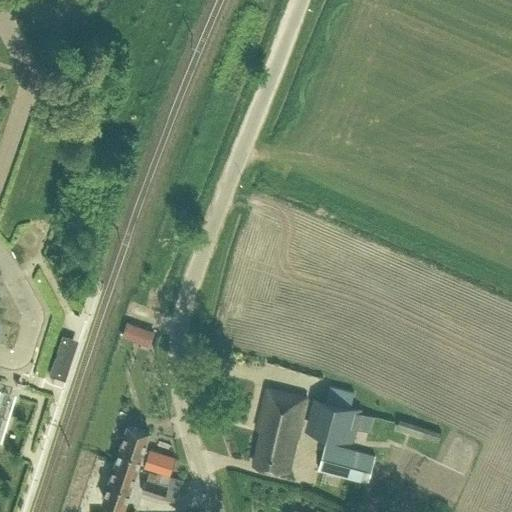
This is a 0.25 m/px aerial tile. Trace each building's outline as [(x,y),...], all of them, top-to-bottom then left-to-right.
[(0,412),(12,416),(18,390),(0,385),(0,412)] [(328,385),(324,399),(349,405),(353,391),(328,385)] [(307,397),(267,387),(257,428),(261,429),(253,461),(288,470),(296,438),(297,438),(307,397)] [(359,408),(313,396),(304,428),(351,440),(359,408)] [(128,424),(116,461),(138,468),(150,431),(128,424)] [(0,427),(0,441),(4,443),(8,430),(0,427)] [(373,454),(322,441),(315,469),(366,482),(373,454)] [(169,458),(147,450),(143,463),(165,471),(169,458)] [(138,468),(116,461),(103,498),(125,505),(138,468)] [(157,473),(149,471),(143,491),(164,498),(164,496),(174,499),(177,490),(178,490),(182,479),(158,472),(157,473)]
